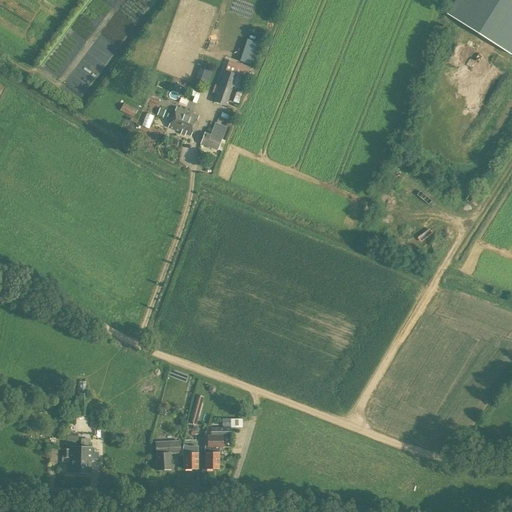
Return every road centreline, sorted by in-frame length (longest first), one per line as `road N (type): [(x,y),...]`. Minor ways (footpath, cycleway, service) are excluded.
road 1 (unclassified): [(0,270),(160,356),(419,453),(511,458)]
road 2 (unclassified): [(451,511),(252,487),(0,490)]
